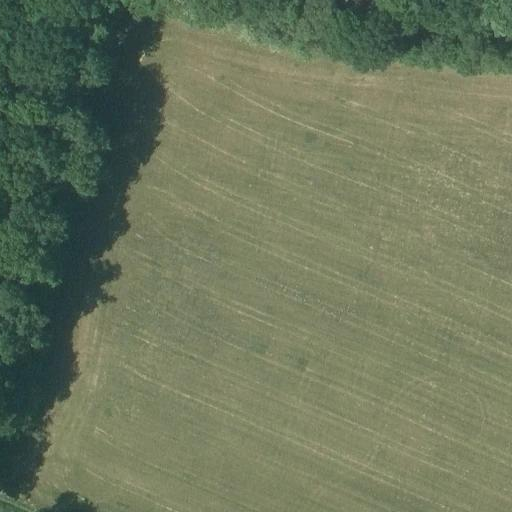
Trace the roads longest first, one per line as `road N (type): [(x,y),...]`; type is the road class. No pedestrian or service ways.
road 1 (unclassified): [(0,195),(45,0)]
road 2 (unclassified): [(511,35),(328,0)]
